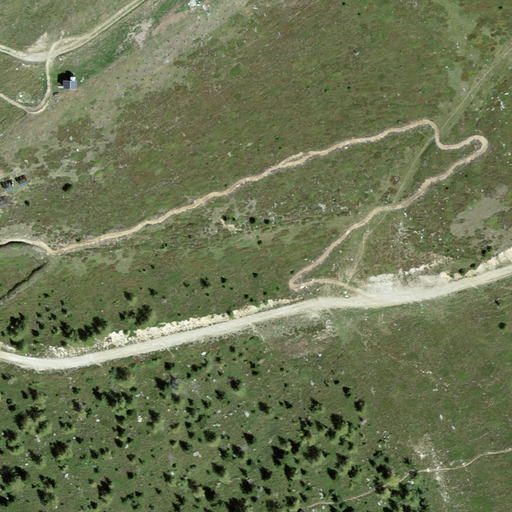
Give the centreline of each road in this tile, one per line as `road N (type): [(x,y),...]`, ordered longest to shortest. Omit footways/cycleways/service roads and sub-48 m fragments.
road 1 (track): [(0,354),(34,362),(123,352),(291,309)]
road 2 (track): [(291,309),(442,290),(511,267)]
road 3 (track): [(511,76),(404,226)]
